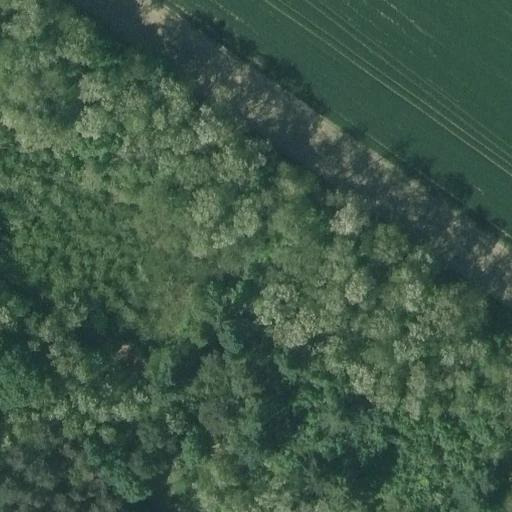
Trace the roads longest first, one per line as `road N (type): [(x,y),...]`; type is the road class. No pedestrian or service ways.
road 1 (track): [(0,266),(231,434),(72,511)]
road 2 (track): [(231,434),(344,511)]
